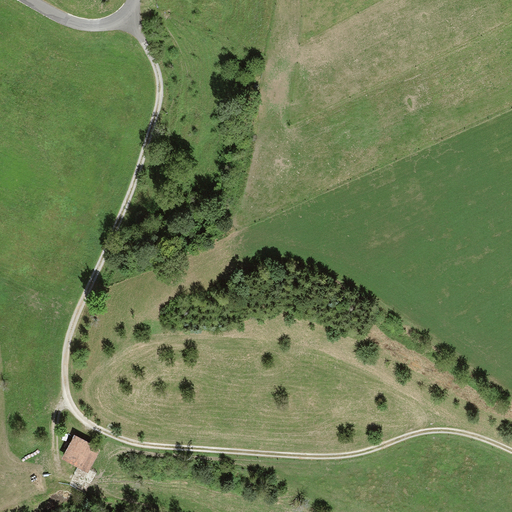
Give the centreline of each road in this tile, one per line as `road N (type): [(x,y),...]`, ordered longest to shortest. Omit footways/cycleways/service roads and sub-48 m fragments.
road 1 (track): [(511,451),(434,430),(359,452),(259,454),(148,445),(75,416),(64,396),(66,337),(122,214),(157,97),(154,66),(119,15)]
road 2 (unclassified): [(131,0),(102,24),(73,24),(26,0)]
